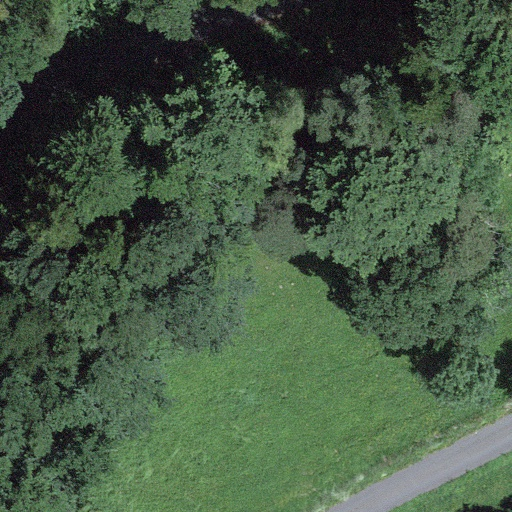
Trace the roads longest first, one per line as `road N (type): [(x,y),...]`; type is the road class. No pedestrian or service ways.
road 1 (unclassified): [(277,0),(46,97),(0,131)]
road 2 (unclassified): [(364,511),(511,434)]
